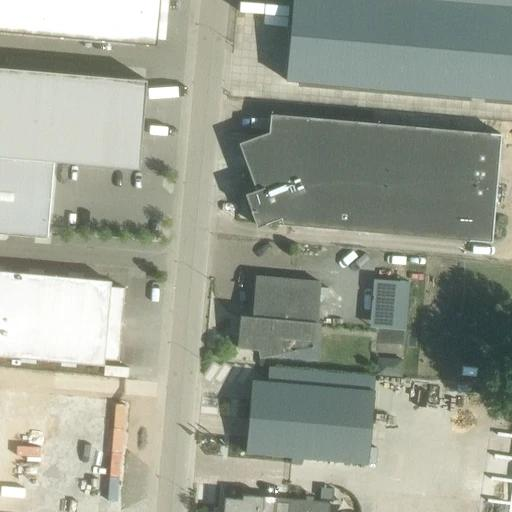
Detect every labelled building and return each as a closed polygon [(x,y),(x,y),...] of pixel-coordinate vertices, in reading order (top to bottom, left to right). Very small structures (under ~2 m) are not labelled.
[(0,0),(0,30),(156,44),(160,0),(0,0)] [(511,0),(292,0),(285,79),(511,99),(511,0)] [(0,155),(54,160),(138,168),(146,79),(0,65),(0,155)] [(254,168),(249,170),(260,201),(249,205),(256,226),(281,217),(283,222),(491,240),(501,134),(283,114),(278,168),(255,166),(254,168)] [(0,232),(47,237),(54,160),(0,155),(0,232)] [(0,354),(99,363),(100,358),(118,359),(124,287),(106,285),(106,279),(0,270),(0,354)] [(257,348),(260,356),(314,347),(320,282),(275,277),(255,276),(252,315),(240,314),(237,346),(257,348)] [(403,327),(404,278),(368,277),(367,327),(403,327)] [(388,375),(401,376),(403,359),(390,358),(388,375)] [(246,452),(367,463),(374,391),(252,380),(246,452)] [(0,388),(0,511),(121,511),(131,400),(0,388)] [(329,511),(330,502),(288,498),(288,502),(263,500),(263,496),(242,494),(241,498),(224,497),(223,511),(329,511)]
